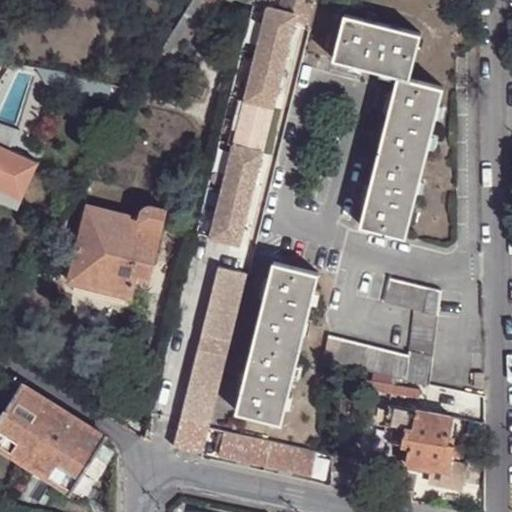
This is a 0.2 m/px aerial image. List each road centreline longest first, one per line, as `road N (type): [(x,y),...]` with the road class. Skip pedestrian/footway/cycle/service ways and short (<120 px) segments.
road 1 (residential): [(504,511),(502,0)]
road 2 (residential): [(151,457),(191,475),(365,511)]
road 3 (residential): [(0,356),(151,457)]
